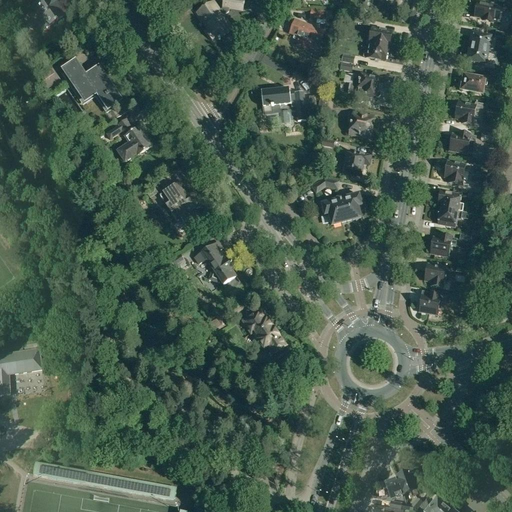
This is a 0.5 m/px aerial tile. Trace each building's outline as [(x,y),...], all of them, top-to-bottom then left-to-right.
[(52,2),(50,0),(43,0),(32,8),(47,29),(62,18),(57,10),(59,9),(53,1),(52,2)] [(220,13),(214,3),(199,14),(205,23),(204,23),(210,32),(208,34),(213,40),(215,39),(216,41),(231,31),(222,18),(229,13),(229,10),(242,13),(244,3),(229,0),(222,0),(221,9),(225,10),(220,13)] [(394,16),(394,14),(395,14),(396,13),(397,13),(398,12),(398,11),(398,10),(398,9),(397,8),(396,7),(395,7),(396,0),(374,0),(372,0),(372,1),(368,0),(364,0),(362,14),(370,15),(371,10),(378,11),(377,13),(394,16)] [(497,23),(500,9),(495,8),(478,4),(477,10),(475,11),(474,16),(475,17),(475,19),(484,20),(483,22),(492,24),(492,22),(497,23)] [(511,6),(505,5),(503,12),(511,14),(511,6)] [(324,20),(324,13),(312,12),(311,19),(324,20)] [(2,17),(7,23),(12,20),(7,13),(2,17)] [(355,17),(354,23),(365,25),(366,19),(355,17)] [(300,39),(297,47),(314,53),(317,45),(319,46),(324,33),(316,30),(316,27),(313,26),(312,28),(295,22),(290,35),(300,39)] [(370,44),(389,48),(392,33),(372,29),(370,44)] [(470,50),(488,53),(490,45),(495,46),(496,41),(491,40),(491,39),(473,36),(472,42),(469,42),(469,47),(470,49),(470,50)] [(387,49),(389,49),(389,48),(370,44),(368,53),(364,52),(363,58),(367,59),(385,62),(387,49)] [(488,53),(470,50),(467,64),(485,67),(484,68),(495,70),(498,54),(488,53)] [(343,57),(342,63),(353,65),(354,59),(343,57)] [(121,102),(99,69),(86,78),(76,63),(63,71),(85,103),(97,95),(108,111),(121,102)] [(341,65),(340,71),(351,74),(353,67),(341,65)] [(352,86),(350,85),(348,95),(358,97),(358,95),(364,96),(364,98),(375,100),(376,99),(378,99),(380,98),(380,95),(379,93),(377,93),(379,81),(354,76),(352,86)] [(482,96),(485,81),(464,77),(463,83),(461,84),(460,89),(462,91),(461,92),(482,96)] [(508,87),(509,80),(497,78),(496,85),(508,87)] [(279,113),(279,107),(296,105),(298,123),(307,122),(303,93),(295,94),(295,96),(290,96),(290,90),(261,93),(264,115),(279,113)] [(316,97),(308,97),(310,109),(317,109),(316,97)] [(320,101),(319,107),(317,116),(328,119),(332,103),(320,101)] [(479,120),(480,110),(481,107),(474,106),(473,108),(459,105),(458,112),(456,113),(455,117),(456,119),(456,120),(455,124),(460,124),(459,127),(464,131),(471,130),(473,119),(479,120)] [(372,132),(371,132),(373,119),(354,115),(350,136),(370,139),(370,137),(371,137),(372,137),(373,137),(373,136),(374,135),(374,134),(373,133),(372,132)] [(119,127),(106,135),(110,141),(123,133),(126,138),(125,138),(130,145),(118,153),(125,163),(137,156),(138,158),(152,148),(143,135),(144,135),(141,130),(140,131),(139,129),(133,132),(126,122),(118,127),(119,127)] [(488,135),(500,137),(501,129),(489,127),(488,135)] [(500,137),(488,135),(483,134),(481,142),(498,145),(500,137)] [(467,155),(472,156),(476,139),(469,137),(459,135),(459,138),(453,137),(452,144),(450,145),(449,149),(450,151),(450,152),(467,155)] [(323,141),(322,147),(333,150),(334,143),(323,141)] [(354,158),(348,156),(345,174),(361,177),(363,164),(369,165),(371,158),(354,155),(354,158)] [(445,177),(445,178),(445,179),(450,180),(450,184),(461,186),(464,172),(469,173),(470,169),(465,168),(465,167),(448,164),(447,171),(446,171),(445,172),(445,173),(444,174),(444,175),(444,176),(445,176),(445,177)] [(326,188),(324,181),(313,189),(316,195),(326,188)] [(324,181),(326,188),(337,190),(339,183),(324,181)] [(183,192),(178,184),(159,197),(177,223),(181,220),(188,230),(197,224),(197,225),(200,224),(199,223),(202,221),(195,211),(199,208),(193,199),(189,201),(185,195),(186,194),(184,192),(183,192)] [(480,190),(479,194),(489,196),(490,188),(480,186),(480,190)] [(150,200),(158,194),(154,188),(146,193),(150,200)] [(478,201),(478,200),(488,202),(489,196),(479,194),(469,192),(467,199),(478,201)] [(442,205),(442,210),(457,213),(462,214),(462,213),(463,206),(458,205),(460,197),(441,193),(439,205),(442,205)] [(359,196),(340,201),(347,223),(361,219),(358,208),(362,206),(359,196)] [(347,223),(340,201),(322,206),(325,217),(329,216),(332,227),(347,223)] [(457,213),(442,210),(439,226),(454,228),(454,226),(456,226),(457,221),(460,222),(461,219),(468,221),(469,215),(462,213),(462,214),(457,213)] [(431,249),(430,251),(431,254),(431,255),(448,258),(450,247),(455,248),(456,247),(459,249),(464,250),(468,250),(472,248),(476,245),(484,247),(485,240),(481,239),(471,237),(460,235),(459,242),(456,241),(451,240),(451,239),(440,237),(440,241),(434,240),(432,247),(431,249)] [(222,251),(218,244),(195,260),(199,266),(206,261),(211,268),(209,269),(212,273),(209,281),(216,283),(219,280),(223,287),(236,278),(230,271),(232,270),(227,262),(225,263),(219,253),(222,251)] [(170,263),(177,273),(187,267),(181,256),(170,263)] [(428,267),(427,274),(425,275),(425,279),(426,281),(425,282),(433,284),(432,287),(441,289),(443,283),(448,284),(450,272),(445,271),(445,270),(428,267)] [(460,292),(459,302),(468,304),(470,294),(460,292)] [(444,304),(445,300),(438,298),(439,298),(423,295),(421,304),(420,305),(419,310),(420,312),(420,313),(437,316),(439,303),(444,304)] [(467,310),(468,304),(459,302),(457,308),(467,310)] [(268,347),(274,356),(286,347),(272,326),(272,324),(270,320),(268,320),(267,319),(265,319),(260,311),(249,318),(249,317),(244,320),(245,321),(243,322),(251,335),(253,333),(258,342),(257,343),(262,349),(263,349),(264,350),(268,347)] [(218,319),(222,326),(232,319),(228,312),(218,319)] [(0,395),(10,395),(10,382),(8,383),(8,376),(43,371),(38,345),(31,346),(32,352),(0,356),(0,395)] [(33,474),(32,480),(175,506),(177,490),(34,465),(33,474)] [(398,479),(403,495),(410,493),(412,498),(418,496),(416,491),(417,491),(412,478),(411,478),(409,474),(407,474),(406,473),(400,475),(399,477),(397,478),(398,479)] [(403,495),(398,479),(386,483),(386,484),(385,488),(388,491),(392,499),(403,495)] [(407,507),(406,511),(408,511),(415,511),(422,504),(418,500),(412,507),(411,507),(407,507)] [(445,511),(450,507),(444,502),(443,504),(438,500),(427,511),(445,511)] [(401,511),(402,506),(402,505),(391,503),(390,509),(401,511)]
